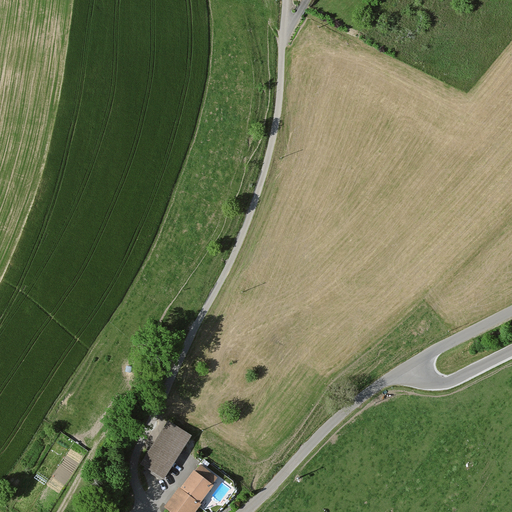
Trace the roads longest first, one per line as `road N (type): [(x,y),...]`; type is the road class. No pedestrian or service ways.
road 1 (unclassified): [(145,510),(133,463),(263,176),(278,109),(286,0)]
road 2 (unclassified): [(406,367),(306,448),(244,511)]
